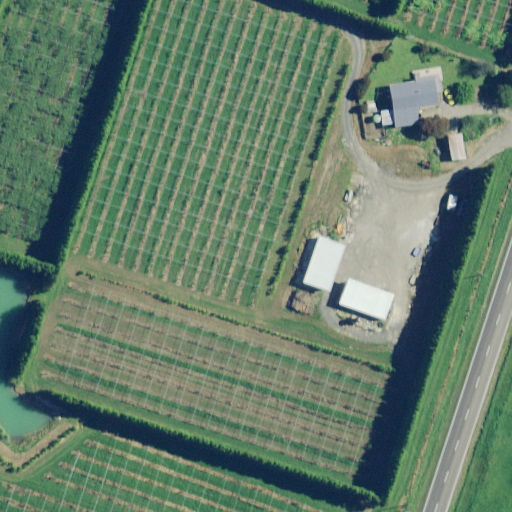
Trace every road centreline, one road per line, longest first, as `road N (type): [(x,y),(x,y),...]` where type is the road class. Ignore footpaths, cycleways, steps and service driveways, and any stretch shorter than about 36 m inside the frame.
road 1 (track): [(511,141),(428,188),(383,177),(348,136),(348,85),(361,48),(351,32),(262,0)]
road 2 (secondary): [(439,511),(511,285)]
